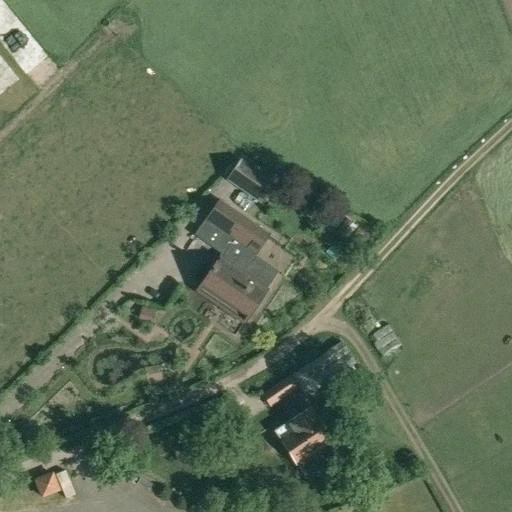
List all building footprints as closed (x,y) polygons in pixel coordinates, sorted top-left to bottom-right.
[(0,92),(36,130),(52,115),(10,72),(0,81),(0,92)] [(276,183),(240,159),(225,181),(262,205),(276,183)] [(244,323),(278,273),(253,256),(268,234),(221,201),(205,223),(214,229),(207,240),(217,247),(224,236),(234,243),(222,259),(221,258),(198,291),(244,323)] [(333,206),(327,221),(342,227),(348,212),(333,206)] [(357,366),(341,342),(292,376),(305,397),(357,366)] [(365,376),(357,366),(337,379),(343,389),(365,376)] [(296,463),(332,439),(312,408),(288,424),(287,423),(276,431),(283,441),(282,441),(296,463)] [(43,496),(60,489),(53,473),(36,480),(43,496)]
